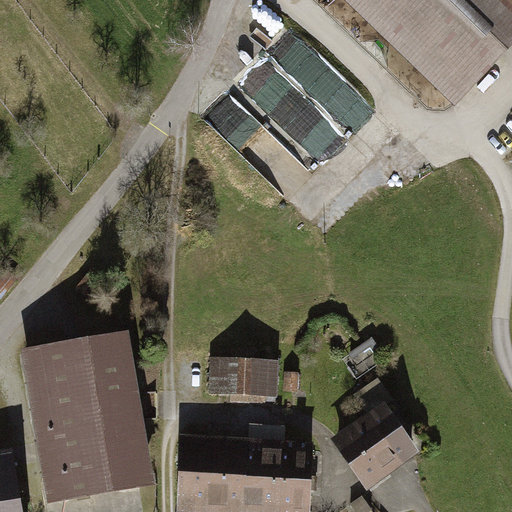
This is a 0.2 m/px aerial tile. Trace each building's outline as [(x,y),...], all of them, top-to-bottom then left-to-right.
[(511,51),(511,0),(344,0),(457,109),(511,51)] [(90,294),(103,279),(87,265),(74,279),(90,294)] [(153,488),(128,339),(19,357),(44,506),(153,488)] [(377,354),(369,342),(351,354),(359,366),(377,354)] [(275,392),(274,356),(210,358),(211,393),(275,392)] [(297,374),(284,374),(285,393),(298,392),(297,374)] [(366,492),(419,454),(385,405),(331,442),(366,492)] [(246,511),(249,443),(183,441),(180,511),(216,511),(246,511)] [(276,511),(280,444),(249,443),(246,511),(276,511)] [(304,511),(307,445),(280,444),(276,511),(304,511)] [(0,511),(19,511),(10,454),(0,455),(0,511)] [(363,499),(350,508),(352,511),(370,511),(371,511),(363,499)]
